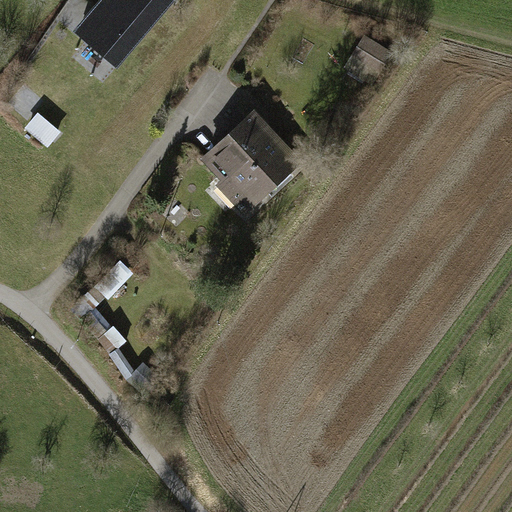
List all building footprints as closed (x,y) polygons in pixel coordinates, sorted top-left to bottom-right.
[(170,0),(104,0),(78,31),(116,64),(170,0)] [(387,56),(364,42),(356,54),(379,69),(387,56)] [(254,113),(206,158),(226,179),(220,185),(245,211),(299,161),(254,113)] [(58,131),(39,115),(33,122),(51,138),(58,131)] [(127,273),(118,262),(70,307),(129,382),(145,395),(158,381),(142,367),(135,372),(116,348),(126,340),(114,326),(110,329),(96,306),(127,273)]
